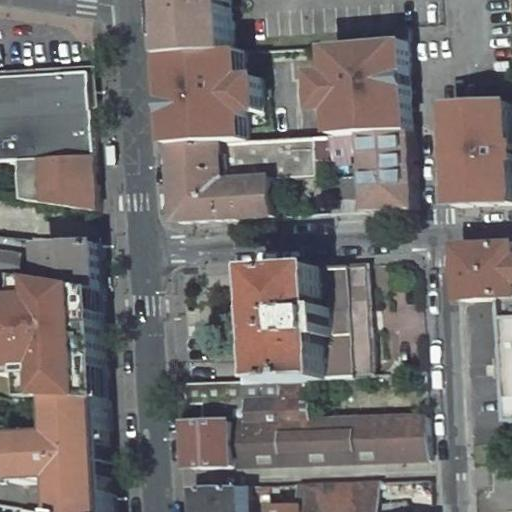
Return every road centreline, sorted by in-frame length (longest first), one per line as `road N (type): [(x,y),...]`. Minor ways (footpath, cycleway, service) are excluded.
road 1 (unclassified): [(441,232),(148,250)]
road 2 (residential): [(454,511),(441,232)]
road 3 (primary): [(148,250),(161,511)]
road 4 (primary): [(132,10),(148,250)]
road 5 (residential): [(429,0),(441,232)]
